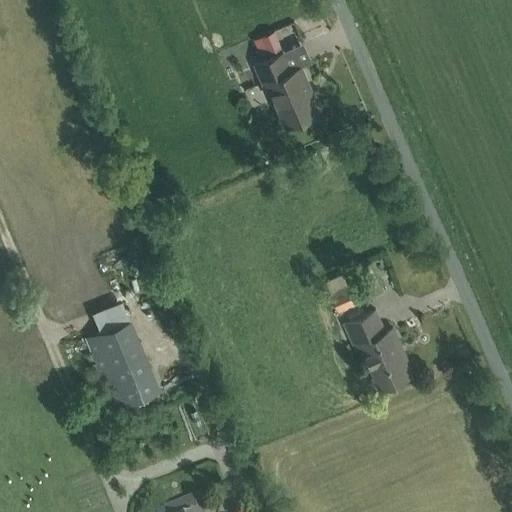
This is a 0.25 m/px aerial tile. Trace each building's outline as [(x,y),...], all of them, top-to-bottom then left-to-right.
[(269,30),(273,40),(291,34),(287,24),(269,30)] [(290,68),(282,50),(254,63),(263,83),(266,81),(286,125),(317,112),(305,86),(307,85),(298,64),(290,68)] [(338,309),(364,298),(357,280),(331,290),(338,309)] [(382,331),(373,309),(345,322),(355,345),(361,342),(380,386),(407,374),(396,349),(399,348),(390,327),(382,331)] [(129,316),(84,335),(114,405),(158,386),(129,316)] [(156,511),(200,511),(200,510),(196,511),(191,498),(156,511)]
